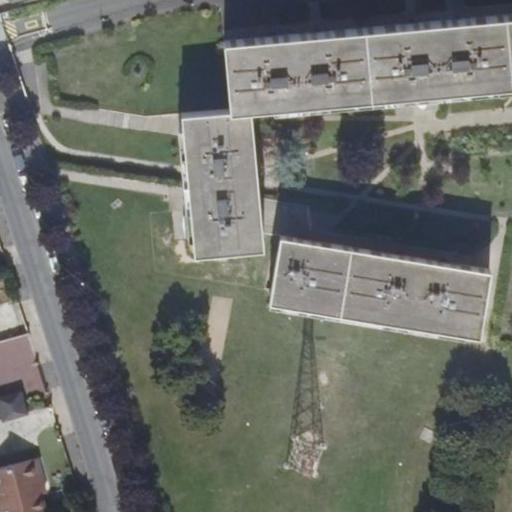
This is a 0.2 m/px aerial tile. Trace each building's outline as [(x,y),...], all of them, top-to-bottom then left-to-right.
[(511,13),(223,40),(229,109),(251,107),(511,84),(511,13)] [(252,122),(251,107),(229,109),(181,113),(182,121),(186,173),(193,253),(263,246),(262,233),(259,197),(258,184),(256,171),(252,122)] [(280,235),(271,290),(270,301),(479,336),(490,268),(315,240),(280,235)] [(4,414),(25,409),(21,395),(0,400),(4,414)] [(25,409),(4,414),(5,419),(26,413),(25,409)] [(0,511),(43,511),(31,463),(0,470),(0,511)]
